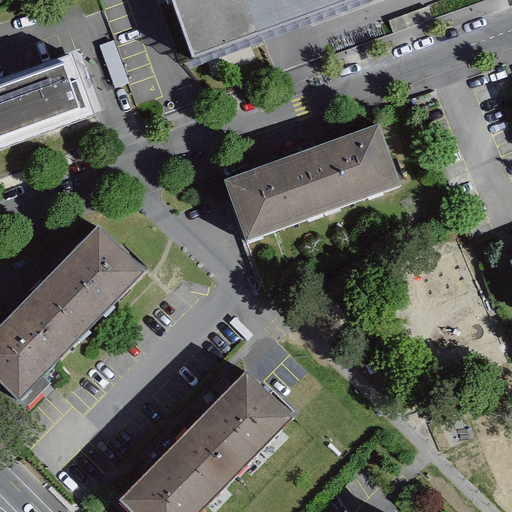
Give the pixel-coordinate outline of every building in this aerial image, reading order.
[(170,0),(199,78),(292,43),(408,0),(170,0)] [(0,146),(90,116),(69,58),(0,81),(0,146)] [(375,128),(219,183),(242,242),(398,187),(375,128)] [(17,306),(0,323),(0,387),(12,400),(140,272),(95,228),(17,306)] [(242,369),(114,500),(126,511),(194,511),(289,415),(242,369)]
